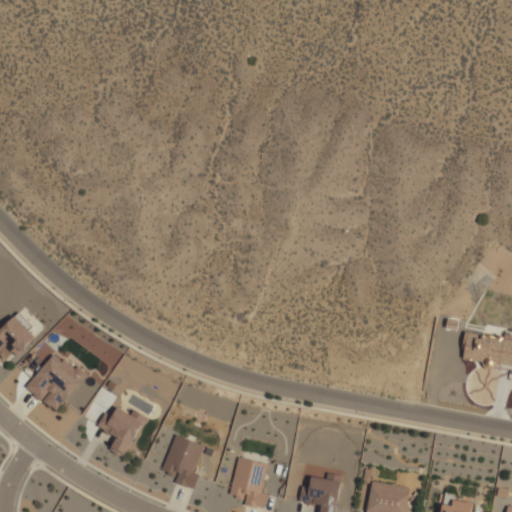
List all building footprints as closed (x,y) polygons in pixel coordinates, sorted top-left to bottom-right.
[(0,360),(4,364),(37,330),(17,310),(0,327),(0,360)] [(461,360),(511,364),(511,336),(464,332),(461,360)] [(24,387),(54,411),(86,372),(55,348),(24,387)] [(113,415),(104,411),(97,427),(115,436),(109,449),(125,456),(144,416),(118,404),(113,415)] [(173,482),(191,487),(204,444),(173,435),(162,469),(176,473),(173,482)] [(229,493),(241,496),(240,502),(260,506),(268,463),(236,456),(229,493)] [(335,511),(341,475),(324,472),(323,478),(310,476),(309,486),(302,485),(299,501),(320,505),(318,511),(335,511)] [(406,511),(411,485),(370,479),(364,511),(406,511)] [(470,511),(472,502),(443,497),(440,511),(470,511)]
